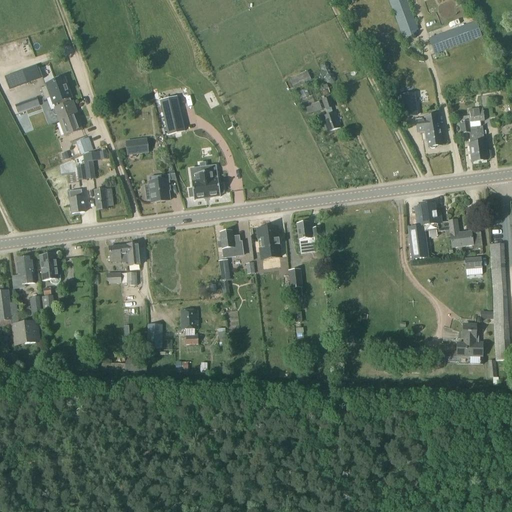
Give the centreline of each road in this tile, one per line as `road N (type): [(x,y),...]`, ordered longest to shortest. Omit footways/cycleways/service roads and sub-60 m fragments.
road 1 (tertiary): [(0,245),(511,175)]
road 2 (track): [(398,190),(405,269),(436,304),(439,334)]
